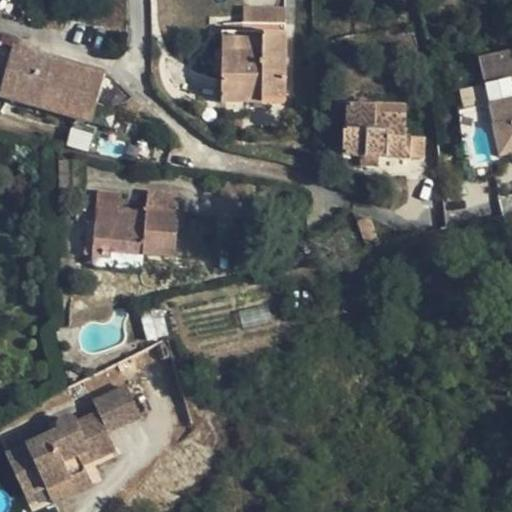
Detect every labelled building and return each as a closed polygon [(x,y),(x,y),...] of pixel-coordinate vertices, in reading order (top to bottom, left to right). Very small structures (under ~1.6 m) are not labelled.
[(243,25),(261,25),(286,26),(287,10),(243,10),(243,25)] [(222,25),(222,41),(261,41),(261,36),(261,25),(243,25),(222,25)] [(261,36),(286,36),(286,26),(261,25),(261,36)] [(221,104),(286,105),(286,36),(261,36),(261,41),(222,41),(221,104)] [(105,76),(0,46),(0,99),(92,124),(105,76)] [(483,86),(511,79),(511,53),(478,62),(483,86)] [(368,73),(353,59),(336,76),(344,84),(350,90),(368,73)] [(511,79),(483,86),(500,158),(511,154),(511,79)] [(350,90),(344,84),(333,94),(340,100),(350,90)] [(342,133),(342,159),(360,159),(386,159),(410,159),(411,139),(404,139),(405,108),(346,107),(346,118),(346,126),(346,133),(342,133)] [(411,139),(410,159),(425,160),(425,139),(411,139)] [(386,168),(386,159),(360,159),(360,168),(386,168)] [(84,191),(83,163),(60,163),(60,192),(84,191)] [(144,256),(175,259),(180,198),(147,195),(146,212),(145,221),(119,219),(120,209),(121,197),(97,195),(95,224),(92,258),(110,259),(110,253),(144,256)] [(145,221),(146,212),(120,209),(119,219),(145,221)] [(356,223),(365,246),(378,241),(370,218),(356,223)] [(84,257),(92,258),(95,224),(87,223),(84,257)] [(144,256),(110,253),(110,259),(110,268),(142,271),(144,256)] [(110,259),(92,258),(91,266),(110,268),(110,259)] [(165,338),(157,309),(137,314),(145,344),(165,338)] [(0,387),(10,383),(0,356),(0,387)] [(53,434),(5,455),(23,496),(43,488),(44,490),(84,472),(81,465),(114,451),(106,433),(140,418),(127,388),(93,403),(98,414),(70,426),(69,424),(65,421),(60,421),(58,421),(56,422),(53,426),(52,431),(53,434)] [(90,486),(84,472),(44,490),(50,504),(90,486)]
